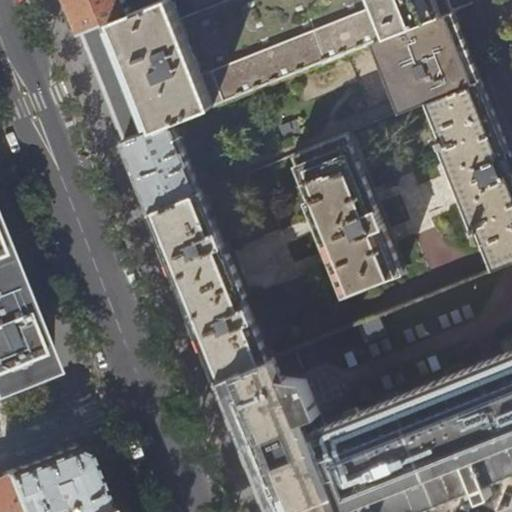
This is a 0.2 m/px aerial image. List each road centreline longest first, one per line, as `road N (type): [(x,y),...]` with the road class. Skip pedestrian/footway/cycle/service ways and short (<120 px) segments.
road 1 (secondary): [(143,395),(0,43)]
road 2 (residential): [(143,395),(0,452)]
road 3 (secondary): [(191,511),(143,395)]
